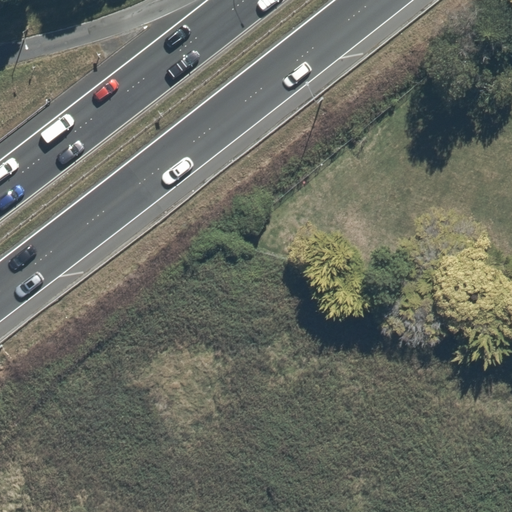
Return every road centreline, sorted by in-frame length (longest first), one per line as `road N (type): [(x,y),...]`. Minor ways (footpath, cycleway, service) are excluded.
road 1 (trunk): [(377,0),(0,294)]
road 2 (trunk): [(0,184),(240,0)]
road 3 (trunk): [(0,58),(175,0)]
